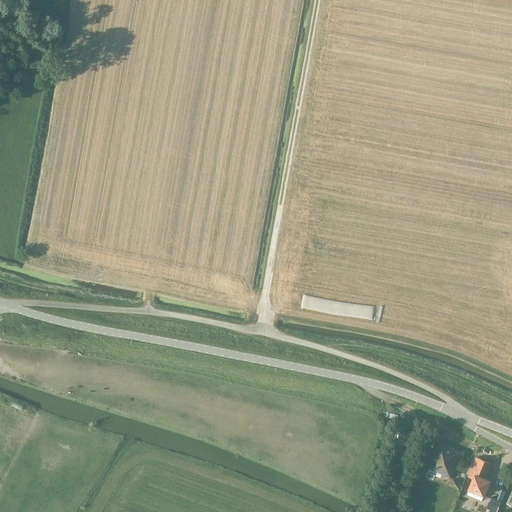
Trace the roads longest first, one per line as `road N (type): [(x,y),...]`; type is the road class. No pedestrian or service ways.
road 1 (tertiary): [(460,414),(371,382),(0,304)]
road 2 (track): [(259,331),(318,0)]
